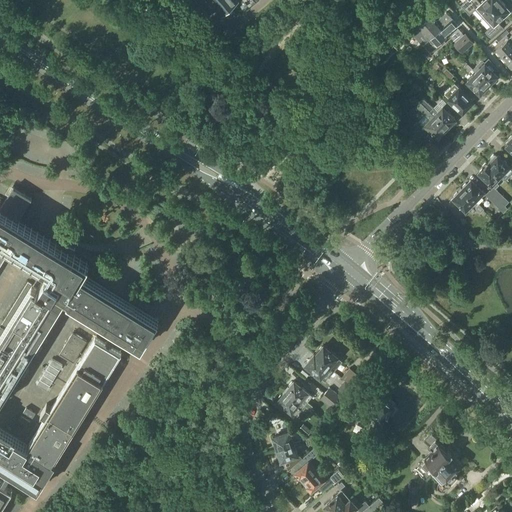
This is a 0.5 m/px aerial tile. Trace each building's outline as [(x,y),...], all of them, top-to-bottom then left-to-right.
[(218,0),(213,4),(221,14),(237,0),(218,0)] [(465,9),(475,0),(465,0),(460,4),(465,9)] [(478,0),(475,0),(465,9),(470,14),(475,9),(482,17),(501,0),(482,0),(481,2),(478,0)] [(501,0),(482,17),(490,26),(485,31),(489,36),(501,25),(497,21),(508,10),(504,5),(505,4),(501,0)] [(431,15),(412,32),(423,44),(452,19),(446,12),(436,21),(431,15)] [(424,45),(423,45),(431,54),(445,42),(442,39),(457,25),(452,19),(423,44),(424,45)] [(498,42),(509,32),(506,30),(496,39),(498,42)] [(462,53),(474,43),(465,33),(453,43),(462,53)] [(511,35),(495,50),(501,56),(511,46),(511,35)] [(511,46),(501,56),(506,63),(511,57),(511,46)] [(468,72),(472,68),(465,62),(463,63),(465,65),(463,67),(468,72)] [(476,72),(489,85),(498,76),(485,63),(476,72)] [(454,75),(446,68),(443,72),(450,79),(454,75)] [(480,94),(489,85),(476,72),(467,81),(480,94)] [(381,82),(394,96),(401,89),(389,75),(381,82)] [(414,85),(410,81),(405,87),(408,90),(414,85)] [(459,88),(454,83),(444,94),(449,98),(448,98),(462,112),(473,101),(459,87),(459,88)] [(395,113),(400,109),(392,99),(387,104),(395,113)] [(437,112),(424,99),(421,100),(419,102),(421,103),(434,116),(447,128),(456,119),(443,106),(437,112)] [(418,121),(420,123),(413,131),(420,138),(429,129),(438,137),(447,128),(434,116),(421,103),(417,106),(425,114),(418,121)] [(432,156),(438,151),(430,142),(424,147),(432,156)] [(502,177),(501,177),(505,181),(511,173),(511,170),(510,168),(509,166),(496,154),(495,155),(493,155),(490,157),(491,160),(487,163),(502,176),(502,177)] [(479,172),(494,187),(495,188),(499,185),(496,182),(501,177),(502,177),(502,176),(487,163),(485,163),(482,166),(483,168),(479,172)] [(462,188),(476,202),(484,193),(471,180),(462,188)] [(0,463),(9,469),(1,483),(0,482),(0,509),(12,490),(4,485),(13,471),(37,486),(55,456),(56,457),(122,351),(111,345),(118,334),(142,349),(159,320),(83,274),(89,265),(67,251),(18,221),(32,198),(10,185),(6,193),(8,194),(0,207),(0,264),(11,248),(52,273),(49,278),(45,276),(40,285),(39,284),(37,287),(32,284),(0,336),(0,463)] [(490,190),(505,206),(509,202),(495,188),(494,187),(490,190)] [(467,211),(476,202),(462,188),(453,198),(450,201),(455,206),(459,203),(467,211)] [(505,206),(490,190),(485,195),(503,213),(507,208),(505,206)] [(479,204),(475,208),(480,213),(484,209),(479,204)] [(191,284),(186,288),(184,298),(199,308),(204,304),(206,294),(191,284)] [(346,331),(342,336),(347,340),(351,335),(346,331)] [(316,356),(329,367),(337,357),(335,356),(335,355),(333,353),(332,353),(324,346),(323,347),(321,347),(318,350),(319,352),(316,356)] [(325,380),(330,374),(333,370),(329,367),(316,356),(315,355),(314,355),(311,359),(309,360),(307,362),(307,364),(306,364),(321,377),(321,376),(325,380)] [(358,376),(349,368),(341,377),(350,385),(358,376)] [(286,391),(312,412),(313,410),(311,408),(313,406),(307,402),(312,395),(295,381),(286,391)] [(325,392),(335,401),(339,396),(329,388),(325,392)] [(309,415),(312,412),(286,391),(276,403),(283,409),(285,406),(291,412),(292,411),(296,415),(301,409),(309,415)] [(330,407),(335,401),(325,392),(320,399),(330,407)] [(368,414),(363,410),(358,417),(367,425),(373,418),(380,423),(389,411),(392,414),(397,408),(394,405),(395,404),(388,398),(387,399),(383,396),(380,400),(379,400),(378,402),(378,401),(375,405),(376,405),(368,414)] [(363,410),(365,408),(358,403),(349,413),(356,419),(358,417),(363,410)] [(307,436),(311,431),(303,423),(299,428),(307,436)] [(277,449),(294,443),(290,431),(273,437),(273,438),(272,439),(274,442),(275,443),(277,449)] [(438,445),(435,442),(429,447),(433,451),(425,459),(422,462),(428,468),(432,473),(451,454),(448,450),(446,452),(439,444),(438,445)] [(294,443),(277,449),(279,453),(278,455),(279,458),(281,459),(281,461),(298,455),(294,443)] [(303,481),(316,470),(308,461),(319,452),(314,447),(306,455),(299,461),(303,465),(295,472),(303,481)] [(454,460),(450,455),(451,454),(432,473),(441,482),(438,484),(438,485),(437,486),(437,488),(438,489),(439,491),(441,491),(442,492),(444,491),(445,491),(446,490),(458,478),(456,476),(453,473),(462,464),(456,458),(454,460)] [(334,484),(345,474),(339,468),(328,478),(334,484)] [(316,470),(303,481),(311,490),(324,479),(316,470)] [(334,511),(349,499),(353,495),(344,485),(340,488),(341,490),(324,505),(326,508),(326,510),(328,511),(334,511)] [(369,505),(361,511),(371,511),(384,501),(379,496),(369,505)] [(357,508),(353,504),(349,499),(334,511),(352,511),(357,508),(359,511),(361,511),(369,505),(365,501),(357,508)]
